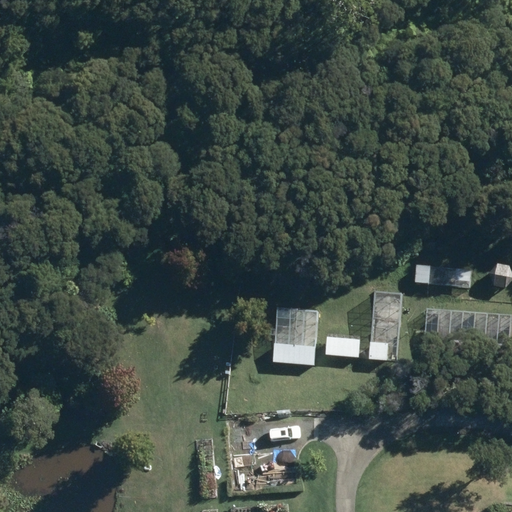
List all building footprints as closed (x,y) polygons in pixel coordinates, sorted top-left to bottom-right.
[(511,266),(502,256),(479,278),(499,298),(511,285),(511,266)] [(407,264),(406,287),(467,288),(467,266),(407,264)] [(398,364),(401,294),(368,293),(365,362),(398,364)] [(318,369),(323,311),(277,307),(272,365),(318,369)] [(511,316),(421,314),(420,346),(511,349),(511,316)] [(328,334),(326,358),(354,360),(357,336),(328,334)]
